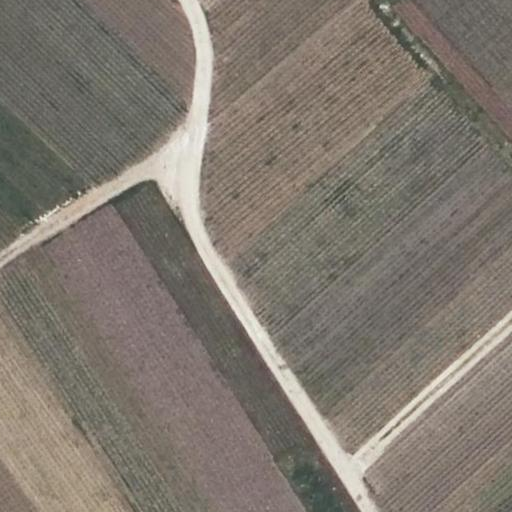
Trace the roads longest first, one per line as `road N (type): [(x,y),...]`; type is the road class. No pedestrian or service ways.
road 1 (track): [(187,0),(205,61),(192,207),(208,256),(367,511)]
road 2 (track): [(196,127),(0,266)]
road 3 (track): [(344,475),(511,324)]
